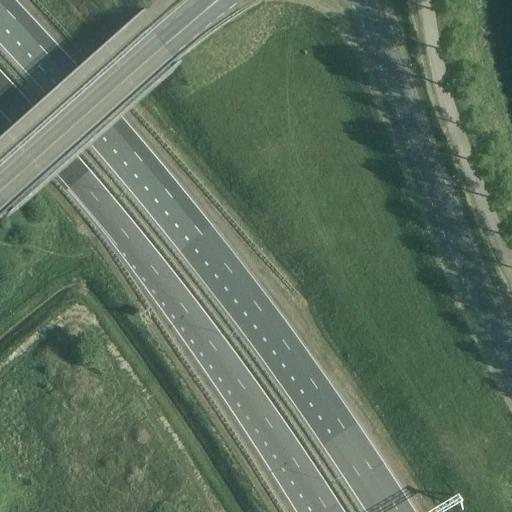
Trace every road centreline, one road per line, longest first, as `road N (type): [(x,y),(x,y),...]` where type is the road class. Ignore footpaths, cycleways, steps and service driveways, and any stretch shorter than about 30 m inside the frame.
road 1 (trunk): [(386,511),(291,366),(0,8)]
road 2 (trunk): [(0,90),(157,269),(328,511)]
road 3 (secondary): [(511,347),(363,0)]
road 4 (secondary): [(0,192),(219,0)]
road 5 (unclassified): [(511,251),(450,111),(425,0)]
